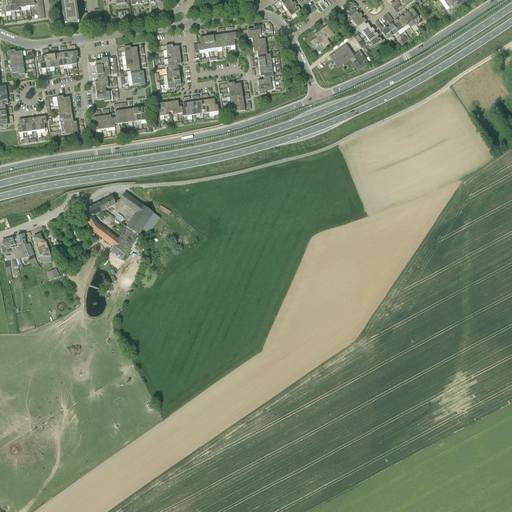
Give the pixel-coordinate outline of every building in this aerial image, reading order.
[(62,0),(66,25),(77,24),(73,0),(62,0)] [(292,0),(284,6),(287,11),(296,5),(294,2),(293,3),(291,1),(293,0),(292,0)] [(307,5),(307,4),(304,0),(296,0),(302,8),(305,6),(304,5),(306,3),(307,5)] [(315,4),(311,0),(304,0),(307,4),(308,6),(310,8),(313,6),(310,2),(312,1),(315,4)] [(449,0),(446,3),(449,8),(458,2),(460,0),(456,0),(455,1),(454,0),(449,0)] [(296,5),(287,11),(291,16),(300,10),(298,7),(296,8),(295,6),(296,5)] [(353,23),(360,18),(362,16),(360,13),(358,15),(354,9),(349,12),(347,14),(350,17),(349,17),(353,23)] [(407,13),(413,21),(418,18),(412,9),(409,11),(410,13),(408,14),(407,13)] [(408,25),(413,21),(407,13),(404,15),(405,16),(403,18),(402,16),(401,16),(408,25)] [(403,29),(408,25),(401,16),(399,18),(400,20),(398,21),(397,20),(396,20),(403,29)] [(357,28),(364,23),(366,22),(364,19),(362,20),(360,18),(353,23),(357,28)] [(392,36),(397,32),(391,24),(390,22),(389,20),(387,21),(389,25),(388,26),(390,27),(387,29),(386,27),(392,36)] [(397,32),(403,29),(396,20),(394,22),(395,23),(393,25),(391,23),(391,24),(397,32)] [(362,32),(369,27),(367,24),(366,25),(364,23),(357,28),(361,33),(362,32)] [(254,34),(254,32),(260,31),(260,26),(253,27),(253,29),(247,30),(248,35),(254,34)] [(321,42),(324,48),(330,44),(327,39),(334,35),(328,26),(321,31),(322,33),(320,35),(318,32),(314,35),(316,38),(310,42),(312,44),(313,44),(315,47),(321,42)] [(366,37),(373,32),(374,31),(372,28),(371,29),(369,27),(362,32),(366,37)] [(387,40),(392,36),(386,27),(383,29),(384,31),(382,33),(387,40)] [(260,31),(254,32),(254,34),(248,35),(248,40),(252,39),(258,38),(258,36),(261,35),(260,31)] [(370,42),(377,37),(378,36),(376,33),(375,34),(373,32),(366,37),(370,42)] [(370,42),(373,47),(382,41),(380,38),(378,39),(377,37),(370,42)] [(339,50),(329,57),(330,57),(331,56),(339,66),(347,60),(353,56),(346,45),(340,49),(340,50),(339,50)] [(353,56),(354,57),(360,66),(367,61),(360,51),(353,56)] [(174,63),(174,61),(180,60),(180,56),(170,57),(171,59),(167,59),(168,64),(174,63)] [(95,62),(96,66),(102,66),(102,63),(108,62),(108,58),(101,59),(101,61),(99,61),(95,62)] [(168,64),(169,69),(178,67),(178,65),(181,65),(180,60),(174,61),(174,63),(168,64)] [(96,66),(96,71),(103,70),(102,68),(109,67),(108,62),(102,63),(102,66),(96,66)] [(97,75),(103,74),(103,72),(110,71),(109,67),(102,68),(103,70),(96,71),(97,75)] [(173,75),(172,73),(179,72),(178,67),(169,69),(169,71),(166,71),(166,76),(173,75)] [(97,75),(98,80),(107,78),(107,76),(110,76),(110,71),(103,72),(103,74),(97,75)] [(173,77),(179,76),(179,72),(172,73),(173,75),(166,76),(164,76),(164,81),(173,79),(173,77)] [(174,82),(180,81),(179,76),(173,77),(173,79),(164,81),(165,85),(174,84),(174,82)] [(265,85),(264,83),(271,82),(270,78),(270,77),(263,78),(264,80),(257,81),(258,86),(265,85)] [(98,82),(95,82),(95,87),(102,86),(101,84),(108,83),(107,78),(98,80),(98,82)] [(165,90),(168,89),(175,88),(175,86),(181,85),(180,81),(174,82),(174,84),(165,85),(165,90)] [(258,86),(259,90),(265,89),(265,87),(271,86),(271,82),(264,83),(265,85),(258,86)] [(95,87),(96,91),(106,90),(105,88),(108,87),(108,83),(101,84),(102,86),(95,87)] [(266,94),(266,92),(272,91),(271,86),(265,87),(265,89),(259,90),(259,95),(266,94)] [(213,106),(214,113),(218,112),(217,105),(215,106),(214,99),(210,100),(210,106),(213,106)] [(209,113),(214,113),(213,106),(210,106),(210,100),(205,101),(206,107),(208,107),(209,113)] [(177,114),(182,114),(181,107),(179,107),(178,101),(173,102),(174,108),(176,108),(177,114)] [(205,114),(209,113),(208,107),(206,107),(205,101),(201,101),(202,111),(204,111),(205,114)] [(173,115),(177,114),(176,108),(174,108),(173,102),(169,103),(170,112),(172,112),(173,115)] [(106,129),(110,129),(109,122),(107,123),(106,116),(102,117),(103,123),(105,123),(106,129)] [(114,125),(113,118),(111,119),(111,116),(106,116),(107,123),(109,122),(110,129),(115,128),(114,125)] [(97,131),(101,130),(100,124),(98,124),(97,117),(93,118),(93,125),(96,124),(97,131)] [(100,124),(101,130),(106,129),(105,123),(103,123),(102,117),(97,117),(98,124),(100,124)] [(126,227),(138,237),(146,225),(148,227),(154,220),(150,217),(153,213),(124,193),(119,201),(136,213),(126,227)] [(110,208),(116,205),(112,197),(106,200),(110,208)] [(101,213),(105,211),(110,208),(106,200),(97,204),(101,213)] [(118,239),(98,224),(94,216),(101,213),(97,204),(82,212),(84,216),(92,231),(113,248),(110,252),(122,260),(125,256),(138,237),(126,227),(118,239)] [(123,217),(118,213),(114,218),(119,222),(123,217)] [(30,244),(26,245),(24,234),(17,237),(18,245),(23,244),(28,257),(29,257),(32,266),(37,264),(34,255),(30,244)] [(51,259),(49,252),(46,242),(45,242),(41,234),(45,242),(43,243),(42,241),(40,235),(33,238),(36,244),(37,245),(36,245),(39,256),(45,255),(45,253),(49,253),(51,258),(39,258),(51,259)] [(18,248),(18,245),(17,237),(13,238),(9,239),(11,253),(5,254),(7,261),(16,259),(16,260),(15,255),(13,248),(18,248)] [(2,254),(5,254),(11,253),(9,239),(2,242),(4,247),(1,248),(2,254)] [(21,259),(28,257),(23,244),(18,245),(18,248),(13,248),(15,255),(16,260),(21,259)] [(56,269),(47,273),(51,281),(60,277),(56,269)]
